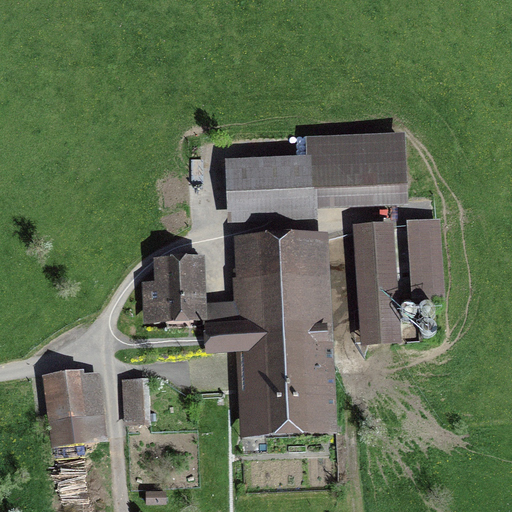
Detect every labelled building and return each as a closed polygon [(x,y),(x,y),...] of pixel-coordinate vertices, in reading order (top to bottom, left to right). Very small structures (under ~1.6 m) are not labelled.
[(231,166),(232,206),(312,204),(311,164),(231,166)] [(439,301),(434,226),(408,228),(413,303),(439,301)] [(368,344),(393,342),(386,229),(360,231),(368,344)] [(319,369),(313,243),(245,246),(249,328),(227,329),(227,316),(207,317),(208,351),(250,349),(254,429),(336,425),(333,369),(319,369)] [(148,317),(196,315),(194,267),(164,268),(164,288),(147,289),(148,317)] [(56,444),(104,438),(96,378),(48,385),(56,444)] [(143,419),(142,384),(125,384),(126,419),(143,419)]
